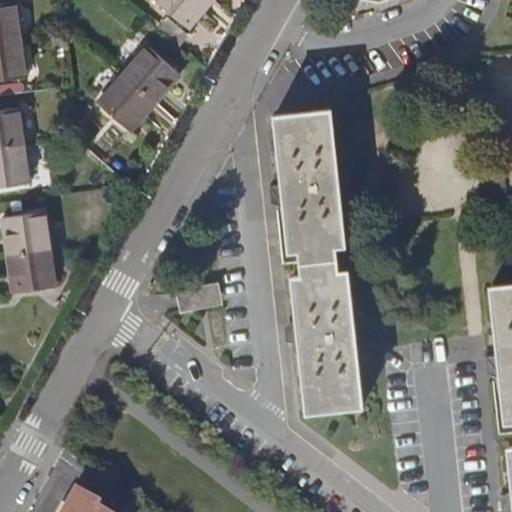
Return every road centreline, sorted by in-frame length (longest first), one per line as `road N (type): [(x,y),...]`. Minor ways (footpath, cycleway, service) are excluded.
road 1 (residential): [(105,313),(282,0)]
road 2 (residential): [(358,511),(105,313)]
road 3 (residential): [(0,499),(105,313)]
